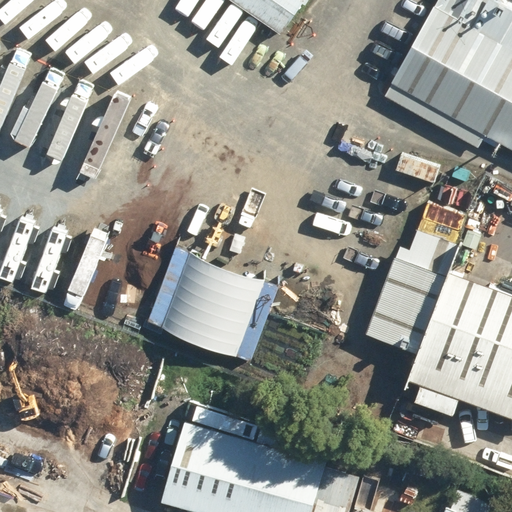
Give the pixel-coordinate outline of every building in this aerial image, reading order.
[(230,0),(282,35),(307,0),(230,0)] [(485,130),(511,144),(511,2),(507,0),(434,0),(385,92),(478,142),(485,130)] [(418,350),(449,267),(458,242),(414,226),(407,244),(397,241),(386,270),(364,330),(418,350)] [(313,316),(201,263),(165,339),(277,392),(313,316)] [(511,290),(449,267),(418,350),(416,356),(511,392),(511,290)] [(29,396),(33,388),(103,415),(99,425),(117,432),(148,356),(38,313),(9,388),(29,396)] [(184,409),(187,396),(155,387),(135,461),(167,470),(160,498),(210,511),(307,511),(323,458),(299,451),(254,438),(181,418),(184,409)] [(187,396),(184,409),(198,413),(202,400),(187,396)] [(254,438),(299,451),(305,428),(261,415),(254,438)] [(308,443),(324,449),(330,436),(313,429),(308,443)]
